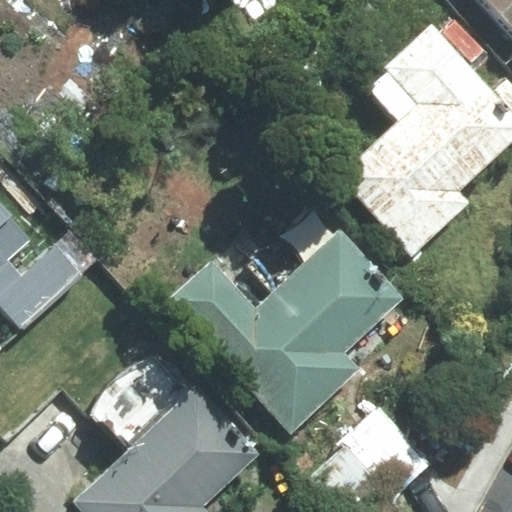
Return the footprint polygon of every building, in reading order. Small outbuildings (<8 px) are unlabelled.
[(511,0),(481,0),(511,32),(511,0)] [(338,175),(414,255),(469,203),(457,191),(511,139),(511,114),(428,26),(366,85),(398,119),(338,175)] [(0,306),(2,308),(29,285),(5,259),(27,239),(0,208),(0,306)] [(163,303),(283,433),(355,367),(345,356),(405,302),(336,228),(254,303),(212,258),(163,303)] [(68,498),(81,511),(201,511),(195,506),(254,449),(189,382),(68,498)] [(345,441),(389,491),(424,461),(379,411),(345,441)] [(345,441),(304,476),(336,511),(366,511),(389,491),(345,441)]
